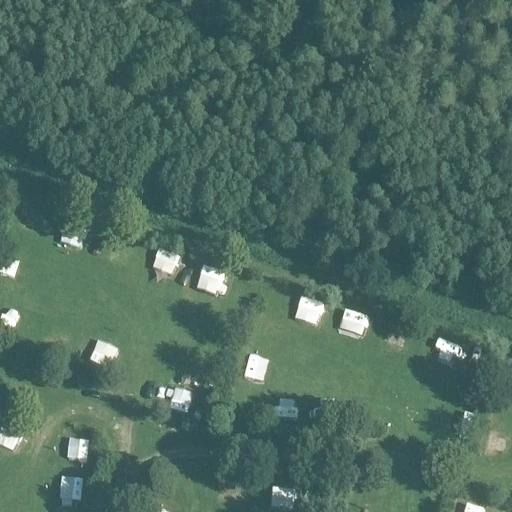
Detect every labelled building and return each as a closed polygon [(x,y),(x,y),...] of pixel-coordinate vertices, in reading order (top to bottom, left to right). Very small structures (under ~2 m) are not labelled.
[(17,215),(39,225),(44,213),(22,204),(17,215)] [(107,256),(128,260),(132,239),(111,235),(107,256)] [(156,249),(153,258),(176,267),(179,258),(156,249)] [(0,277),(16,283),(23,261),(2,254),(0,259),(0,277)] [(303,291),(298,311),(324,318),(330,299),(303,291)] [(223,305),(220,325),(243,328),(246,308),(223,305)] [(351,311),(344,329),(362,336),(369,318),(351,311)] [(0,315),(0,326),(15,332),(19,322),(0,315)] [(36,333),(33,342),(55,349),(58,341),(36,333)] [(465,351),(468,340),(441,333),(438,344),(465,351)] [(120,374),(135,374),(135,351),(121,350),(120,374)] [(245,382),(256,385),(262,361),(252,358),(245,382)] [(214,367),(208,383),(220,387),(226,372),(214,367)] [(511,391),(499,389),(494,409),(511,413),(511,391)] [(366,401),(367,422),(391,421),(391,400),(366,401)] [(297,420),(299,408),(274,405),(272,417),(297,420)] [(449,420),(450,430),(472,427),(471,417),(449,420)] [(482,453),(501,457),(505,436),(486,433),(482,453)] [(75,434),(72,456),(96,459),(98,437),(75,434)] [(67,476),(65,492),(84,495),(87,479),(67,476)] [(247,499),(246,479),(220,480),(220,500),(247,499)] [(298,496),(299,485),(272,482),(271,493),(298,496)] [(480,511),(465,503),(460,511),(480,511)]
